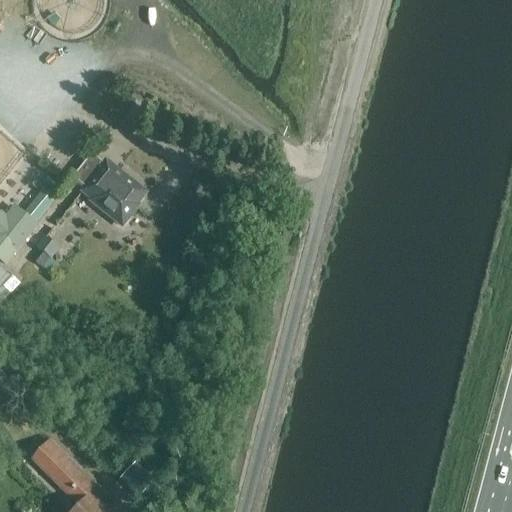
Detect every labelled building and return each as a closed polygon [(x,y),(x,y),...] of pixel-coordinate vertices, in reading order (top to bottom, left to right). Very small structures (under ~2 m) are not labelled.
[(160,135),(172,139),(180,115),(168,112),(160,135)] [(71,181),(83,191),(82,192),(94,202),(93,204),(107,215),(107,217),(116,224),(118,224),(121,226),(136,208),(134,206),(143,195),(113,171),(111,173),(104,167),(106,165),(105,164),(103,166),(91,156),(71,181)] [(41,193),(22,216),(34,226),(53,203),(41,193)] [(0,212),(0,261),(4,265),(34,227),(14,211),(8,219),(0,212)] [(128,221),(134,235),(144,231),(139,217),(128,221)] [(36,250),(49,260),(57,250),(44,240),(36,250)] [(0,281),(0,288),(10,278),(6,275),(0,281)] [(0,374),(0,391),(4,395),(13,387),(0,374)] [(31,461),(81,510),(78,511),(100,511),(96,507),(104,499),(48,444),(31,461)] [(134,464),(119,480),(138,500),(154,484),(134,464)]
